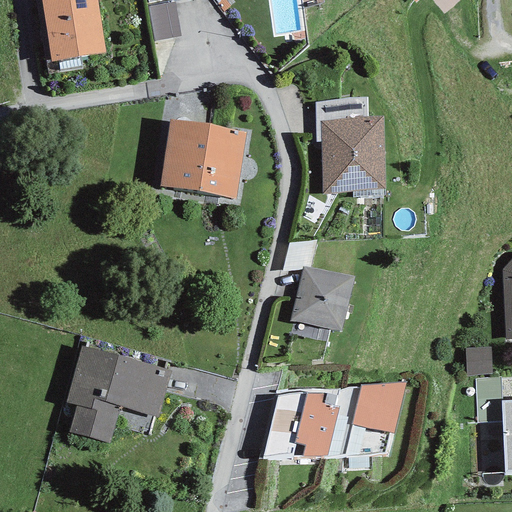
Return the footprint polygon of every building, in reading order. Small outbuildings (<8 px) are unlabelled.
[(105,52),(96,0),(41,0),(51,60),(105,52)] [(230,6),(225,0),(213,0),(223,12),(230,6)] [(441,0),(436,4),(448,18),(464,5),(460,0),(441,0)] [(180,36),(174,2),(147,7),(154,41),(180,36)] [(366,97),(315,102),(316,142),(320,141),(319,120),(367,117),(366,97)] [(367,117),(319,120),(320,141),(321,195),(384,189),(383,116),(367,117)] [(245,132),(169,119),(158,187),(234,199),(245,132)] [(316,240),(289,243),(282,271),(301,270),(302,265),(310,267),(316,240)] [(511,256),(502,270),(506,339),(511,338),(511,256)] [(342,331),(354,276),(310,267),(302,265),(301,270),(290,320),(342,331)] [(171,371),(81,346),(65,403),(76,405),(68,433),(108,444),(119,406),(158,417),(171,371)] [(490,347),(464,348),(466,375),(491,374),(490,347)] [(502,420),(505,476),(511,476),(511,377),(474,379),(476,421),(502,420)] [(405,383),(276,392),(262,459),(389,456),(405,383)]
